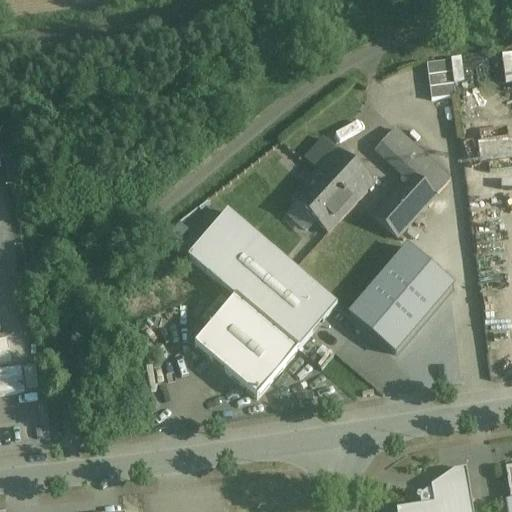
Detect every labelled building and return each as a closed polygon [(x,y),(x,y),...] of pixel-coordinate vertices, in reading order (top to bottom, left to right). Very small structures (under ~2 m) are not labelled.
[(450,64),(426,67),(428,79),(452,76),(450,64)] [(452,76),(428,79),(430,91),(453,88),(452,76)] [(453,88),(430,91),(431,103),(455,99),(453,88)] [(407,182),(373,218),(398,242),(424,213),(437,199),(436,198),(450,183),(395,131),(375,153),(407,182)] [(323,141),(304,161),(317,173),(336,153),(323,141)] [(373,187),(336,153),(317,173),(291,202),(328,236),(373,187)] [(337,308),(227,215),(188,261),(188,262),(187,263),(188,263),(204,276),(203,276),(204,277),(220,289),(219,290),(220,290),(231,299),(232,300),(235,302),(235,301),(298,354),(337,308)] [(298,354),(235,301),(235,302),(194,350),(257,403),(298,354)] [(21,371),(0,374),(0,399),(24,395),(21,371)] [(406,511),(472,511),(466,473),(454,475),(431,491),(434,508),(406,511)]
